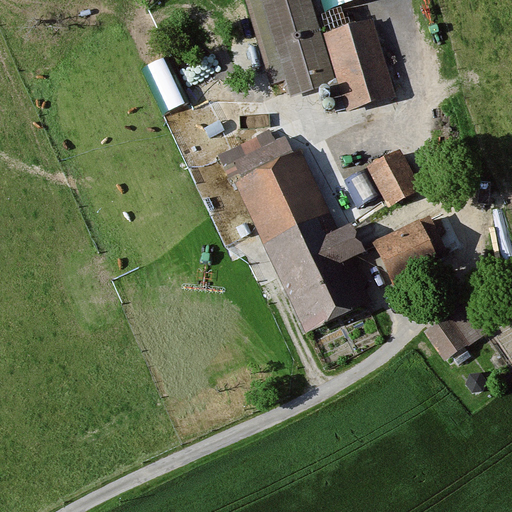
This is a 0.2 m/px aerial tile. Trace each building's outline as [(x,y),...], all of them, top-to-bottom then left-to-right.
[(336,85),(344,115),(392,101),(370,25),(320,39),(309,0),(242,0),(271,99),(286,95),(287,99),(336,85)] [(377,0),(322,0),(327,15),(377,0)] [(334,234),(298,153),(289,158),(282,141),(271,146),(265,134),(224,153),(238,184),(233,187),(300,337),(368,306),(348,263),(362,257),(349,227),(334,234)] [(421,193),(400,152),(367,170),(388,210),(421,193)] [(453,264),(431,218),(372,245),(394,292),(453,264)] [(487,335),(466,305),(423,334),(444,364),(487,335)]
